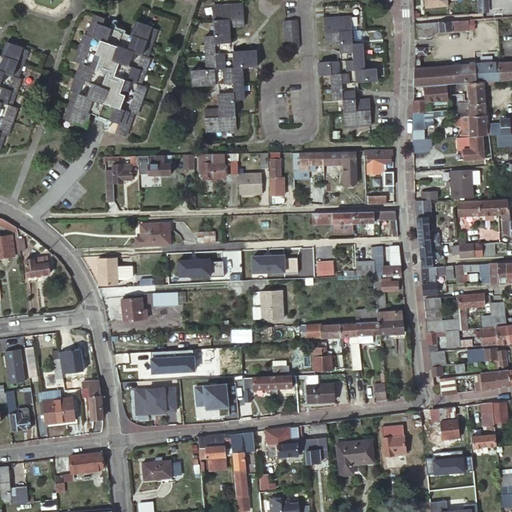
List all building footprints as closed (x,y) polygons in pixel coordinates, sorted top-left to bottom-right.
[(489,12),(488,0),(478,0),(479,13),(489,12)] [(240,5),(210,7),(212,36),(203,37),(205,69),(189,70),(190,85),(216,84),(218,109),(203,110),(204,131),(234,130),(232,100),(241,99),(239,67),(255,66),(254,51),(228,52),(227,27),(242,27),(240,5)] [(88,53),(76,53),(73,60),(80,63),(70,90),(73,91),(63,119),(84,127),(89,113),(118,123),(115,131),(125,134),(133,113),(137,114),(146,86),(140,84),(150,57),(146,55),(156,28),(135,21),(130,35),(102,24),(105,17),(94,14),(87,35),(87,34),(88,53)] [(350,17),(323,19),(324,43),(339,43),(340,61),(317,62),(317,75),(330,74),(331,99),(341,99),(342,126),(368,125),(368,100),(353,101),(352,83),(375,81),(374,68),(362,69),(361,44),(351,44),(350,17)] [(472,19),(433,22),(434,32),(469,30),(469,24),(472,24),(472,19)] [(296,20),(282,20),(283,48),(297,48),(296,20)] [(433,22),(414,23),(415,33),(434,32),(433,22)] [(88,53),(87,34),(84,33),(76,53),(88,53)] [(0,132),(4,134),(15,106),(8,103),(18,76),(15,74),(25,47),(4,39),(0,48),(0,132)] [(511,80),(511,61),(509,62),(499,62),(500,81),(511,80)] [(415,69),(414,87),(425,86),(447,84),(450,84),(468,83),(495,81),(496,81),(500,81),(499,62),(477,64),(468,64),(458,65),(438,66),(415,69)] [(495,81),(468,83),(468,103),(484,103),(483,89),(483,85),(495,85),(495,81)] [(447,84),(425,86),(426,101),(426,102),(448,101),(447,84)] [(426,101),(413,101),(413,112),(426,112),(426,102),(426,101)] [(484,103),(468,103),(469,110),(455,110),(455,115),(458,114),(458,117),(459,116),(464,116),(469,116),(474,115),(478,115),(485,115),(484,103)] [(426,139),(426,112),(413,112),(413,124),(413,140),(421,139),(426,139)] [(470,136),(486,135),(485,125),(485,116),(485,115),(478,115),(474,115),(469,116),(464,116),(459,116),(460,123),(469,123),(470,136)] [(511,118),(500,119),(500,124),(493,124),(493,125),(490,125),(485,125),(486,135),(511,133),(511,118)] [(465,136),(466,149),(471,149),(472,159),(487,158),(487,148),(486,135),(470,136),(465,136)] [(421,139),(413,140),(414,152),(428,151),(431,146),(431,139),(426,139),(421,139)] [(393,150),(364,150),(364,155),(367,155),(367,163),(368,174),(380,173),(383,170),(383,167),(383,163),(391,162),(391,154),(393,154),(393,150)] [(323,152),(323,164),(329,163),(329,170),(334,169),(334,163),(343,163),(344,184),(356,183),(354,151),(350,151),(342,151),(343,152),(337,152),(323,152)] [(301,153),(298,153),(292,154),(292,165),(293,172),(306,171),(305,164),(323,164),(323,152),(301,153)] [(206,154),(199,154),(199,162),(202,162),(203,178),(224,177),(223,153),(206,154)] [(273,153),(270,153),(271,184),(280,184),(279,153),(273,153)] [(193,154),(184,154),(184,169),(193,169),(193,154)] [(494,164),(509,163),(508,154),(493,156),(494,164)] [(137,155),(130,155),(131,164),(129,164),(129,161),(126,161),(126,164),(112,164),(112,171),(111,171),(111,170),(105,170),(106,201),(114,201),(113,182),(132,182),(131,169),(131,165),(137,165),(137,155)] [(170,155),(148,155),(148,161),(144,161),(144,170),(148,170),(148,175),(170,174),(170,162),(170,155)] [(472,169),(450,170),(451,181),(446,181),(447,186),(451,185),(451,198),(473,197),(473,184),(472,171),(472,169)] [(394,185),(393,171),(384,171),(384,185),(394,185)] [(260,173),(238,173),(238,174),(239,195),(261,194),(260,173)] [(437,190),(421,191),(421,199),(437,199),(437,190)] [(367,196),(367,203),(387,203),(387,195),(367,196)] [(510,220),(507,199),(457,201),(458,216),(502,213),(503,232),(511,236),(510,220)] [(430,200),(414,201),(417,229),(429,227),(428,216),(431,216),(430,200)] [(379,211),(365,212),(353,212),(353,223),(376,223),(376,220),(379,219),(379,211)] [(382,211),(379,211),(379,219),(390,219),(391,229),(396,229),(395,218),(395,211),(382,211)] [(353,212),(325,213),(317,213),(311,213),(312,225),(332,224),(343,224),(353,223),(353,212)] [(0,215),(0,258),(16,256),(13,235),(1,235),(0,235),(0,223),(14,230),(18,253),(20,253),(20,251),(18,238),(16,225),(9,220),(3,217),(0,215)] [(169,223),(140,224),(141,237),(136,238),(136,245),(170,243),(169,223)] [(430,234),(429,227),(417,229),(417,232),(419,247),(431,246),(439,245),(438,233),(430,234)] [(215,231),(198,231),(198,243),(215,243),(215,231)] [(35,239),(32,236),(28,242),(33,245),(34,244),(43,251),(46,247),(43,245),(35,239)] [(458,236),(458,244),(459,254),(460,257),(473,257),(472,243),(465,244),(465,236),(458,236)] [(494,242),(472,243),(473,257),(487,256),(487,255),(495,254),(494,242)] [(420,268),(433,267),(432,258),(438,258),(440,254),(439,245),(431,246),(419,247),(420,264),(420,268)] [(399,250),(398,246),(389,246),(391,266),(384,266),(375,266),(376,275),(381,274),(387,274),(401,273),(399,250)] [(383,247),(374,247),(375,266),(384,266),(383,247)] [(25,259),(27,275),(50,272),(48,262),(40,263),(39,257),(25,259)] [(116,258),(97,259),(98,285),(117,284),(117,279),(129,279),(131,276),(131,265),(117,266),(116,258)] [(210,259),(179,260),(179,275),(210,275),(210,259)] [(373,275),(375,275),(375,261),(357,262),(358,275),(373,275)] [(332,262),(316,262),(316,276),(333,275),(332,262)] [(489,263),(479,264),(480,283),(489,282),(489,263)] [(498,281),(498,263),(495,263),(490,263),(489,263),(489,282),(493,282),(498,282),(498,281)] [(498,282),(507,282),(506,263),(505,263),(503,263),(499,263),(498,263),(498,281),(498,282)] [(455,265),(456,284),(463,283),(463,282),(463,274),(463,272),(462,264),(455,265)] [(444,265),(445,266),(445,274),(446,279),(454,279),(453,265),(444,265)] [(433,267),(420,268),(422,295),(423,295),(436,294),(436,283),(435,275),(445,274),(445,266),(433,267)] [(376,275),(375,275),(373,275),(378,321),(379,334),(404,333),(402,314),(387,315),(384,291),(398,291),(398,281),(381,282),(381,274),(376,275)] [(283,318),(282,290),(261,291),(263,319),(283,318)] [(177,292),(152,293),(153,306),(178,304),(177,292)] [(484,306),(483,294),(474,294),(469,295),(465,296),(457,296),(458,304),(459,309),(460,315),(461,323),(461,330),(468,329),(466,308),(484,306)] [(141,298),(121,300),(123,321),(147,318),(146,310),(142,310),(141,298)] [(439,298),(424,299),(425,310),(440,309),(439,298)] [(494,323),(494,327),(495,327),(507,325),(506,317),(505,317),(503,303),(490,304),(491,316),(491,319),(492,323),(494,323)] [(459,330),(461,330),(461,323),(460,315),(459,309),(458,304),(452,305),(453,319),(441,320),(434,320),(435,332),(438,331),(446,331),(458,330),(459,330)] [(425,321),(434,320),(441,320),(440,309),(425,310),(424,310),(425,321)] [(491,319),(491,316),(482,316),(483,328),(494,327),(494,323),(492,323),(491,319)] [(425,321),(426,332),(435,332),(434,320),(425,321)] [(356,322),(356,323),(357,336),(368,335),(367,321),(356,322)] [(379,334),(378,321),(367,321),(368,335),(370,335),(379,334)] [(361,369),(361,368),(358,343),(357,336),(356,323),(339,324),(341,336),(349,336),(353,369),(361,369)] [(321,324),(300,325),(301,329),(301,332),(307,332),(308,337),(321,336),(322,338),(341,336),(339,324),(321,326),(321,324)] [(497,344),(500,344),(506,343),(509,343),(507,325),(495,327),(497,344)] [(497,344),(495,327),(494,327),(483,328),(480,328),(480,334),(481,346),(492,344),(497,344)] [(458,330),(446,331),(446,335),(447,348),(459,347),(458,330)] [(435,332),(426,332),(428,345),(436,344),(435,332)] [(357,336),(358,343),(369,342),(368,335),(357,336)] [(326,342),(321,342),(322,347),(322,371),(332,370),(332,355),(327,355),(326,342)] [(322,371),(322,347),(319,347),(319,345),(315,345),(315,347),(313,347),(313,371),(322,371)] [(34,346),(26,347),(30,376),(37,376),(34,346)] [(499,359),(499,360),(506,359),(505,350),(496,351),(496,347),(484,349),(467,350),(467,353),(468,363),(473,362),(477,362),(494,360),(499,359)] [(67,348),(59,349),(61,364),(69,363),(67,348)] [(440,351),(429,352),(431,367),(443,366),(445,366),(443,351),(440,351)] [(272,361),(273,373),(289,372),(289,361),(272,361)] [(61,364),(64,390),(72,389),(69,363),(61,364)] [(465,373),(464,363),(455,364),(456,374),(465,373)] [(243,366),(215,367),(215,374),(243,373),(243,366)] [(443,366),(431,367),(432,376),(441,375),(441,369),(443,369),(443,366)] [(508,370),(474,375),(476,391),(496,388),(496,387),(509,385),(508,370)] [(8,401),(9,414),(11,414),(12,430),(31,428),(29,412),(30,412),(30,408),(26,409),(26,412),(24,412),(15,413),(11,371),(4,372),(7,393),(8,401)] [(292,388),(291,375),(289,375),(289,372),(273,373),(273,376),(274,394),(278,394),(277,389),(292,388)] [(303,375),(304,386),(314,384),(313,375),(303,375)] [(274,394),(273,376),(243,378),(243,390),(270,389),(270,394),(274,394)] [(440,385),(441,395),(456,393),(454,377),(448,378),(439,379),(440,385)] [(82,381),(83,388),(100,387),(99,379),(82,381)] [(314,384),(304,386),(306,402),(332,398),(330,382),(314,384)] [(387,399),(385,384),(375,385),(377,400),(387,399)] [(176,409),(175,386),(135,388),(136,413),(148,412),(148,411),(176,409)] [(33,404),(33,401),(32,393),(31,387),(23,388),(25,405),(33,404)] [(101,393),(100,387),(83,388),(84,398),(87,398),(87,406),(91,405),(92,419),(103,418),(102,406),(101,393)] [(43,393),(44,402),(58,400),(57,391),(43,393)] [(239,397),(240,405),(241,416),(241,417),(250,416),(249,396),(239,397)] [(45,414),(46,423),(73,418),(71,398),(58,400),(44,402),(44,405),(40,405),(41,414),(45,414)] [(492,400),(493,410),(494,421),(506,420),(503,399),(492,400)] [(492,400),(484,401),(484,411),(493,410),(492,400)] [(467,403),(468,417),(475,417),(474,402),(467,403)] [(430,407),(431,418),(431,421),(440,420),(457,418),(464,418),(462,403),(438,406),(430,407)] [(229,417),(241,416),(240,405),(229,406),(229,417)] [(430,407),(414,409),(416,424),(421,424),(421,419),(431,418),(430,407)] [(364,416),(338,419),(339,427),(365,424),(364,416)] [(457,418),(440,420),(441,436),(459,435),(457,418)] [(496,443),(496,441),(494,421),(490,422),(490,424),(486,425),(486,428),(481,429),(481,433),(472,433),(473,445),(496,443)] [(310,423),(311,431),(326,430),(325,422),(310,423)] [(290,425),(266,428),(267,445),(276,444),(278,455),(298,453),(297,442),(297,441),(291,442),(290,425)] [(242,431),(230,432),(235,486),(235,494),(237,508),(246,507),(244,482),(245,482),(244,467),(243,451),(239,451),(238,439),(248,437),(249,448),(254,447),(253,430),(242,431)] [(384,436),(386,454),(407,452),(406,433),(394,435),(394,430),(387,430),(388,436),(384,436)] [(198,439),(200,457),(206,456),(206,457),(211,457),(219,456),(224,456),(223,433),(197,435),(198,439)] [(302,442),(303,448),(310,447),(310,435),(302,436),(302,442)] [(341,440),(343,472),(356,471),(356,461),(377,459),(375,438),(341,440)] [(305,449),(306,461),(320,461),(319,456),(325,456),(324,440),(317,441),(317,448),(305,449)] [(101,451),(70,455),(71,472),(93,469),(103,468),(101,451)] [(142,463),(144,479),(171,476),(170,460),(142,463)] [(174,474),(181,472),(179,461),(172,462),(174,474)] [(434,461),(426,461),(427,492),(435,492),(434,461)] [(0,466),(0,488),(1,501),(11,500),(10,484),(8,465),(0,466)] [(55,491),(56,491),(65,490),(64,481),(63,481),(63,469),(55,470),(56,482),(55,482),(55,491)] [(511,471),(499,473),(500,484),(501,484),(511,482),(511,471)] [(259,474),(260,489),(275,488),(274,482),(268,483),(268,473),(259,474)] [(17,494),(25,494),(23,476),(16,477),(16,484),(17,494)] [(511,482),(501,484),(503,505),(511,504),(511,482)] [(10,484),(11,500),(25,499),(25,494),(17,494),(16,484),(10,484)] [(281,496),(269,497),(269,511),(298,511),(298,501),(289,502),(289,497),(281,497),(281,496)] [(138,511),(153,511),(153,501),(138,503),(138,511)]
